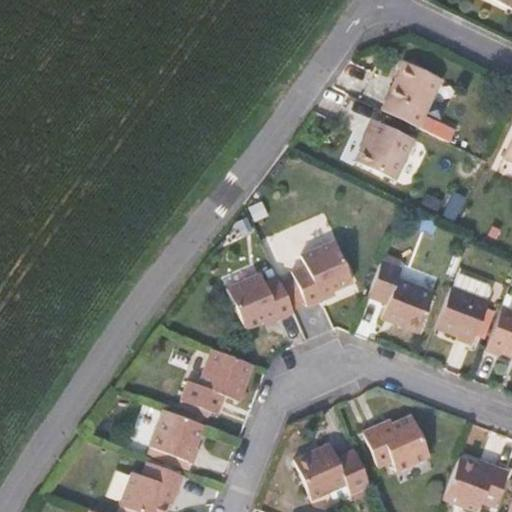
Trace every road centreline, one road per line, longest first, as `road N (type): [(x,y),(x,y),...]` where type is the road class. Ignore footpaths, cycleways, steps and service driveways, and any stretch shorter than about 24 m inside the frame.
road 1 (residential): [(0,511),(370,0)]
road 2 (residential): [(233,511),(277,390),(343,358),(511,420)]
road 3 (residential): [(382,0),(511,62)]
